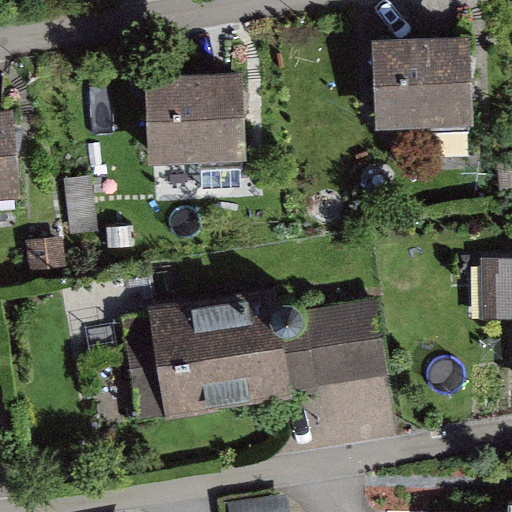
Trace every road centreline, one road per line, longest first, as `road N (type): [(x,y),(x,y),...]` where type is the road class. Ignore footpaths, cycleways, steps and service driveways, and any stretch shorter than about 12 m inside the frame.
road 1 (residential): [(15,511),(422,450)]
road 2 (residential): [(0,48),(299,0)]
